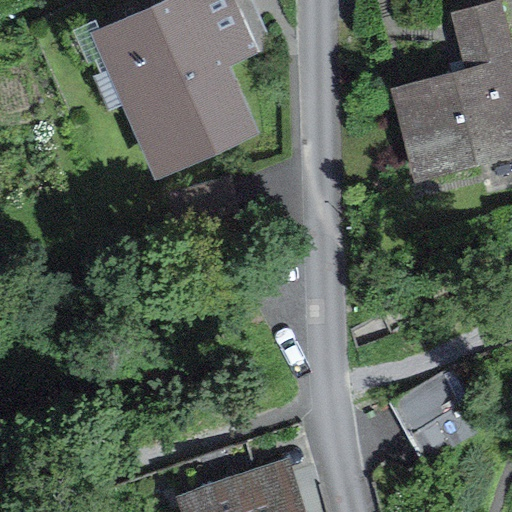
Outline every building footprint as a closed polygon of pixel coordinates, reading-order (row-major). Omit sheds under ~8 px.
[(277,44),(257,0),(153,0),(87,29),(155,181),(260,134),(229,65),(277,44)] [(511,45),(500,0),(486,0),(450,9),(464,67),(388,86),(413,180),(511,154),(511,45)] [(251,240),(230,175),(167,196),(188,260),(251,240)] [(393,399),(431,465),(492,431),(454,365),(393,399)] [(305,511),(287,456),(172,494),(177,511),(305,511)]
